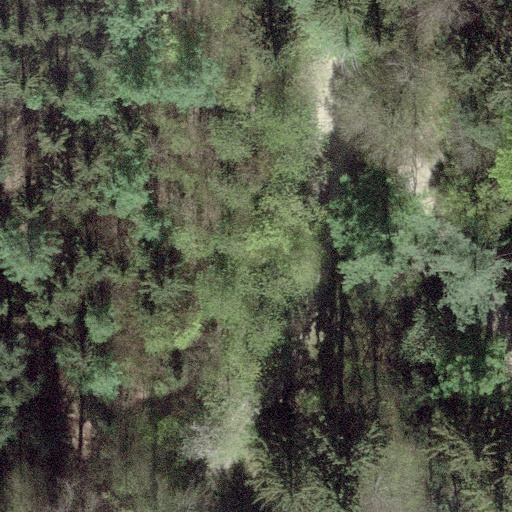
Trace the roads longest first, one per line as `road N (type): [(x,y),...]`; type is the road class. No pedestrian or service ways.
road 1 (track): [(326,33),(307,291),(274,378),(216,462),(157,511)]
road 2 (track): [(511,354),(306,0)]
